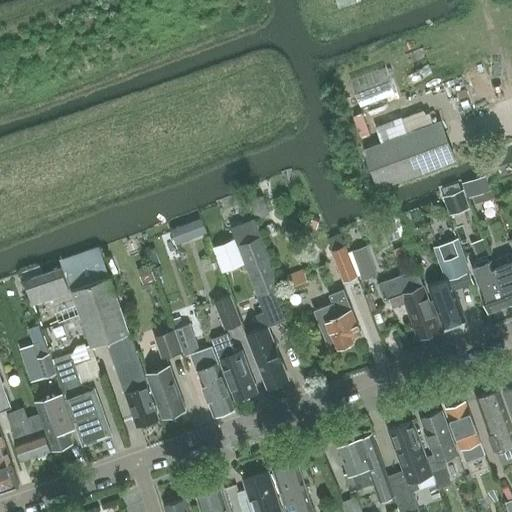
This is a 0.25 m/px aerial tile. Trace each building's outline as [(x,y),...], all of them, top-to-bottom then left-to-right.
[(378,188),(454,159),(439,120),(364,148),(378,188)] [(486,178),(464,186),(468,198),(491,190),(486,178)] [(463,189),(443,196),(450,214),(469,207),(463,189)] [(263,196),(250,200),(256,217),(269,212),(263,196)] [(201,218),(172,228),(177,243),(206,233),(201,218)] [(232,227),(231,228),(245,263),(264,312),(257,315),(262,329),(248,334),(257,357),(256,358),(267,387),(288,379),(277,349),(268,326),(285,319),(274,290),(282,285),(255,218),(232,227)] [(245,263),(235,238),(214,246),(223,272),(245,263)] [(449,276),(428,284),(433,299),(429,300),(439,329),(466,320),(454,288),(473,281),(466,262),(457,238),(450,240),(437,245),(440,256),(445,269),(447,269),(449,276)] [(483,238),(471,243),(477,259),(489,254),(483,238)] [(343,281),(357,275),(345,244),(331,249),(343,281)] [(367,246),(352,251),(362,280),(377,275),(367,246)] [(71,264),(26,280),(34,303),(73,289),(79,304),(81,312),(93,345),(107,341),(137,426),(158,418),(143,373),(144,373),(110,275),(101,248),(69,259),(71,264)] [(495,267),(509,305),(511,303),(511,251),(492,258),(495,267)] [(489,312),(509,305),(492,258),(472,265),(489,312)] [(149,264),(138,268),(144,283),(155,279),(149,264)] [(304,269),(289,275),(294,287),(308,281),(304,269)] [(418,269),(378,283),(384,300),(385,300),(402,294),(418,339),(440,331),(439,329),(429,300),(423,285),(418,269)] [(337,348),(354,341),(352,337),(362,334),(344,289),(329,295),(331,303),(314,310),(330,348),(337,346),(337,348)] [(225,328),(242,321),(231,293),(214,299),(225,328)] [(182,314),(174,316),(176,323),(184,320),(182,314)] [(184,355),(200,350),(190,324),(176,329),(184,355)] [(61,325),(52,329),(55,338),(65,334),(61,325)] [(43,377),(57,373),(50,355),(41,329),(30,332),(33,343),(32,343),(37,358),(43,377)] [(174,329),(154,336),(162,358),(182,351),(174,329)] [(236,399),(257,391),(241,350),(234,353),(227,333),(213,339),(236,399)] [(201,351),(192,354),(198,370),(214,415),(234,407),(218,363),(212,347),(201,351)] [(54,364),(64,392),(72,415),(76,426),(83,445),(111,435),(100,404),(101,404),(95,386),(92,387),(82,381),(81,378),(100,372),(93,350),(54,364)] [(163,417),(185,409),(170,365),(147,374),(163,417)] [(0,411),(12,407),(0,375),(0,411)] [(511,430),(498,390),(476,398),(495,451),(497,450),(504,467),(511,464),(511,463),(511,430)] [(76,426),(72,415),(64,392),(36,402),(53,450),(55,449),(58,451),(65,448),(67,445),(72,443),(67,429),(76,426)] [(465,460),(484,453),(466,401),(446,408),(465,460)] [(27,418),(23,407),(8,413),(15,433),(13,434),(22,461),(51,450),(38,414),(27,418)] [(439,488),(451,483),(442,457),(446,456),(457,452),(442,410),(421,418),(431,447),(434,454),(427,457),(439,488)] [(400,511),(418,506),(412,489),(420,487),(417,479),(431,474),(412,421),(389,429),(403,469),(386,474),(394,494),(400,511)] [(0,480),(3,489),(19,484),(0,428),(0,480)] [(394,494),(386,474),(372,434),(339,446),(347,471),(343,472),(350,490),(373,481),(379,499),(394,494)] [(286,511),(313,511),(297,463),(274,470),(286,511)] [(254,511),(281,511),(269,472),(244,480),(254,511)] [(201,511),(227,511),(220,487),(196,495),(201,511)] [(363,511),(357,497),(343,502),(347,511),(363,511)] [(166,511),(188,511),(184,499),(165,505),(166,511)]
